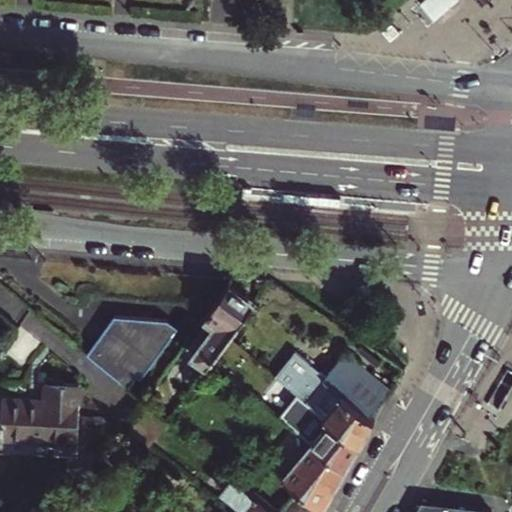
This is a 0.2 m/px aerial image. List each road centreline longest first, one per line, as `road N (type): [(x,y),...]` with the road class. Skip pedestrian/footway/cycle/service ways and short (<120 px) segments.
road 1 (tertiary): [(511,86),(0,36)]
road 2 (primary): [(0,145),(511,188)]
road 3 (primary): [(511,148),(0,113)]
road 4 (tertiary): [(0,225),(505,271)]
road 5 (tertiary): [(505,271),(367,511)]
